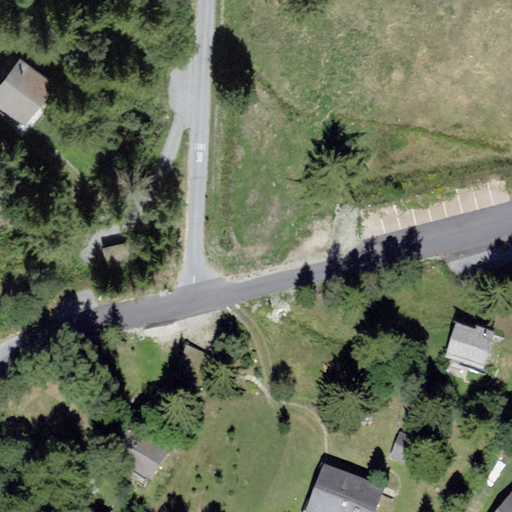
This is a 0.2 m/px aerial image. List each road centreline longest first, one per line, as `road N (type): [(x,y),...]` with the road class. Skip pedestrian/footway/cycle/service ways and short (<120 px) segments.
road 1 (tertiary): [(511,223),(193,291)]
road 2 (residential): [(193,291),(209,0)]
road 3 (tertiary): [(193,291),(100,311),(13,348),(0,362)]
